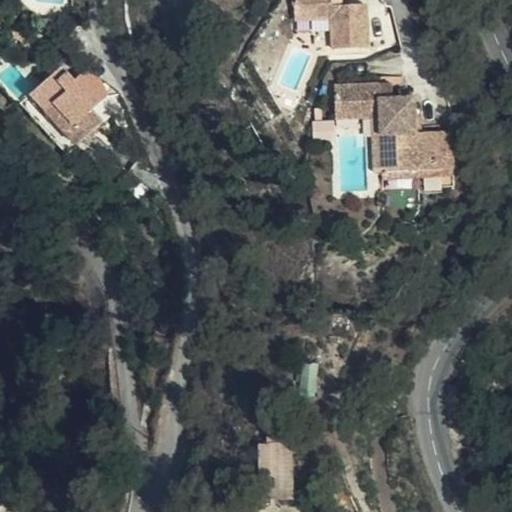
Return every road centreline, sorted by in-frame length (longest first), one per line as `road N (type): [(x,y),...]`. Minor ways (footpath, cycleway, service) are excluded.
road 1 (residential): [(112,0),(108,28),(136,137),(180,236),(183,308),(168,483),(145,505),(134,487),(119,269),(0,180)]
road 2 (tertiary): [(461,511),(434,441),(433,365),(449,337),(511,280)]
